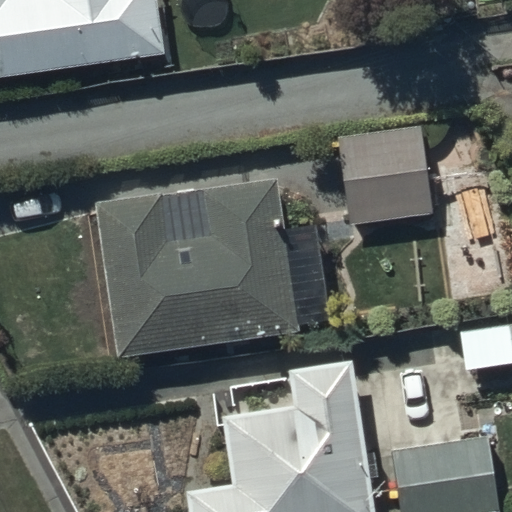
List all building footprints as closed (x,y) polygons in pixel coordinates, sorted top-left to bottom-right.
[(1,0),(5,34),(150,18),(147,0),(1,0)] [(423,118),(341,129),(352,217),(434,207),(423,118)] [(97,169),(111,310),(273,293),(258,147),(200,153),(204,190),(157,195),(154,163),(97,169)] [(466,360),(511,352),(511,312),(461,320),(466,360)] [(180,449),(188,511),(370,489),(350,322),(278,330),(282,364),(215,372),(224,444),(180,449)] [(451,511),(500,505),(488,428),(394,442),(404,511),(451,511)]
